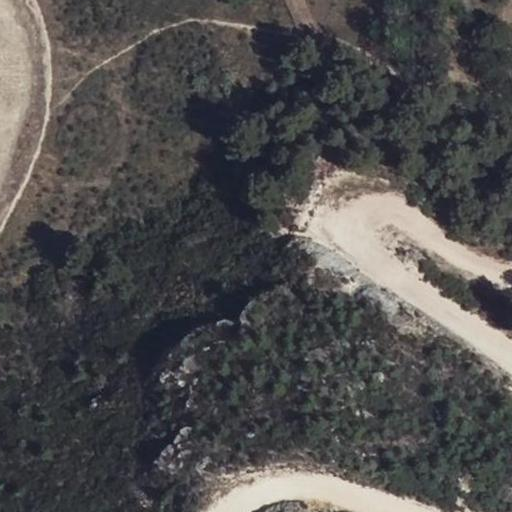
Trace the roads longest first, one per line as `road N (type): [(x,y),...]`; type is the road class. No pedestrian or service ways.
road 1 (track): [(511,364),(349,253),(343,226),(361,205),(399,215),(459,269),(511,283)]
road 2 (track): [(234,511),(263,492),(314,494),(379,511)]
